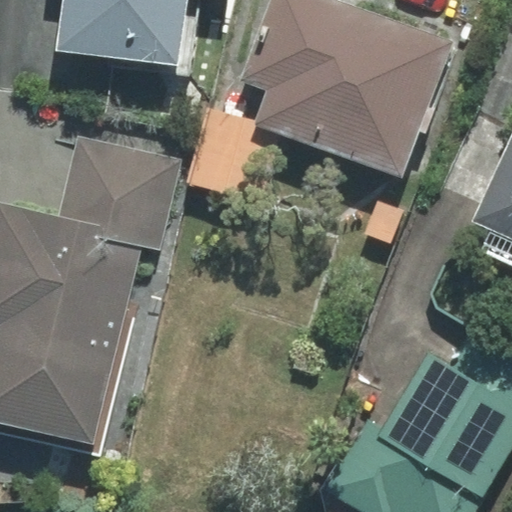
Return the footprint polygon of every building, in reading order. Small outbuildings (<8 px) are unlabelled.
[(47,0),(43,68),(173,77),(178,4),(236,8),(236,0),(47,0)] [(241,232),(273,145),(394,190),(449,41),(337,0),(260,0),(215,124),(183,210),(241,232)] [(511,278),(511,98),(465,209),(448,251),(511,278)] [(180,175),(71,147),(53,217),(0,203),(0,441),(99,467),(139,309),(124,306),(137,258),(157,263),(180,175)] [(320,504),(333,511),(473,511),(511,444),(511,365),(445,327),(389,426),(371,416),(320,504)]
